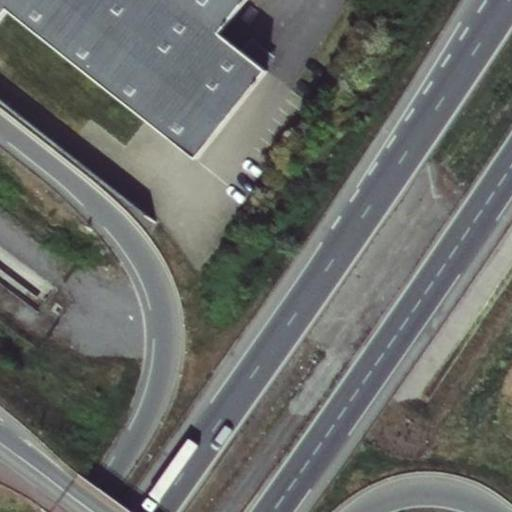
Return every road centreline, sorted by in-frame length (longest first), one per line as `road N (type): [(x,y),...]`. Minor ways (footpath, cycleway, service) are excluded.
road 1 (motorway): [(509,0),(155,511)]
road 2 (motorway): [(0,125),(106,218),(159,305),(163,372),(153,416),(89,511)]
road 3 (motorway): [(270,511),(511,163)]
road 4 (motorway): [(361,511),(429,491),(493,511)]
